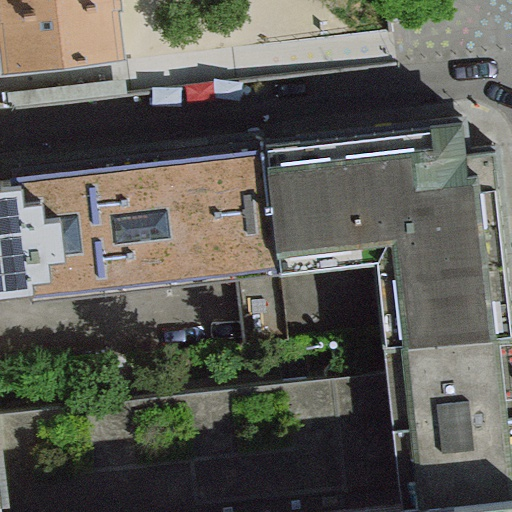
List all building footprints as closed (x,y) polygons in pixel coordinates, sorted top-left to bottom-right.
[(121,0),(0,0),(0,18),(2,19),(8,67),(125,55),(118,5),(122,5),(121,0)] [(272,141),(285,266),(378,257),(386,329),(387,340),(511,326),(511,288),(497,148),(464,151),(461,121),(416,126),(272,141)] [(272,141),(24,166),(27,188),(48,186),(48,205),(64,204),(69,247),(53,249),(55,266),(30,269),(31,277),(34,295),(241,272),(285,266),(272,141)] [(0,168),(0,280),(31,277),(30,269),(55,266),(53,249),(69,247),(64,204),(48,205),(48,186),(27,188),(24,166),(0,168)] [(292,338),(285,266),(241,272),(250,342),(292,338)] [(511,326),(387,340),(390,369),(404,499),(511,487),(511,326)] [(404,499),(390,369),(0,411),(0,467),(3,489),(5,511),(293,511),(312,510),(404,499)] [(511,511),(511,487),(404,499),(312,510),(311,511),(511,511)]
